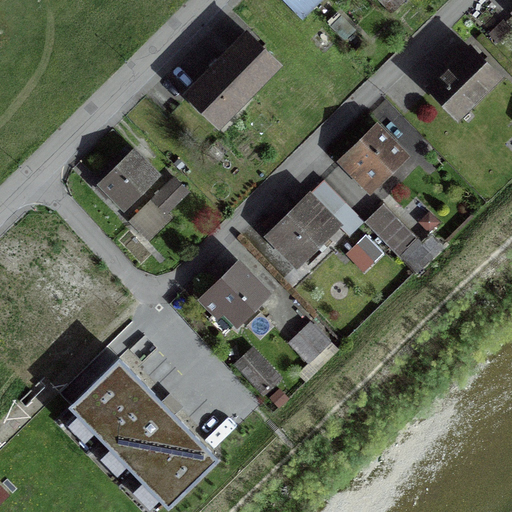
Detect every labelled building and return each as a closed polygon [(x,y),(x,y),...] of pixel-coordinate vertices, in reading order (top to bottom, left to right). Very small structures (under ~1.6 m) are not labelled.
[(319,0),(280,0),(300,20),(319,0)] [(246,36),(188,95),(217,124),(275,65),(246,36)] [(455,116),(496,77),(469,50),(461,58),(459,56),(446,69),(448,71),(429,88),(455,116)] [(402,157),(375,129),(347,156),(359,168),(353,174),(368,189),(402,157)] [(156,177),(131,152),(99,183),(124,208),(156,177)] [(161,183),(166,188),(152,202),(152,201),(130,223),(145,239),(167,217),(163,213),(185,191),(169,175),(161,183)] [(362,223),(322,181),(267,235),(296,266),(337,227),(347,237),(362,223)] [(398,260),(418,240),(382,204),(362,223),(398,260)] [(89,282),(40,232),(0,271),(0,279),(73,353),(117,310),(89,282)] [(236,323),(265,294),(237,265),(201,300),(217,316),(223,310),(236,323)] [(308,323),(287,343),(307,364),(328,344),(308,323)] [(169,407),(120,357),(71,405),(168,504),(218,456),(169,407)] [(0,422),(21,402),(0,380),(0,422)]
